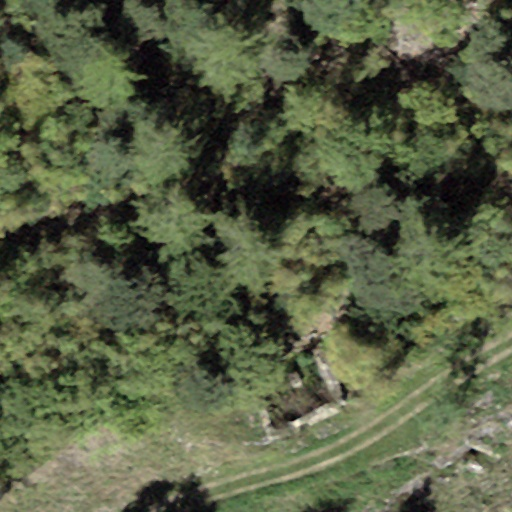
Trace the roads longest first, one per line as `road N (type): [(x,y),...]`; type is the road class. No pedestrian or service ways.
road 1 (track): [(511,173),(0,213)]
road 2 (track): [(217,511),(511,364)]
